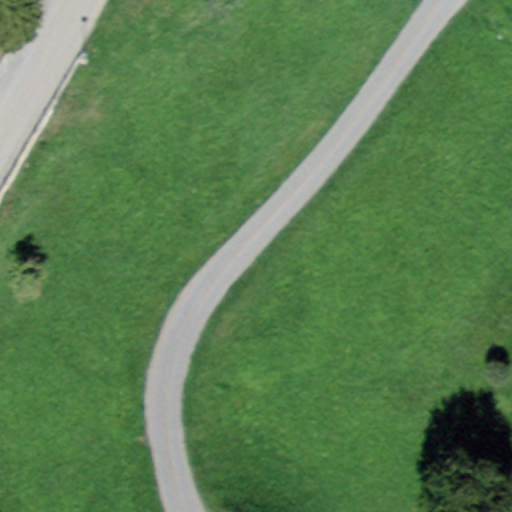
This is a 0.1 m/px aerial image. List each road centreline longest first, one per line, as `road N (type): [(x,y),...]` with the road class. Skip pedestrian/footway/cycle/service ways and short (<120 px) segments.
road 1 (residential): [(188,511),(166,396),(175,347),(198,299),(337,147),(446,0)]
road 2 (residential): [(92,0),(0,159)]
